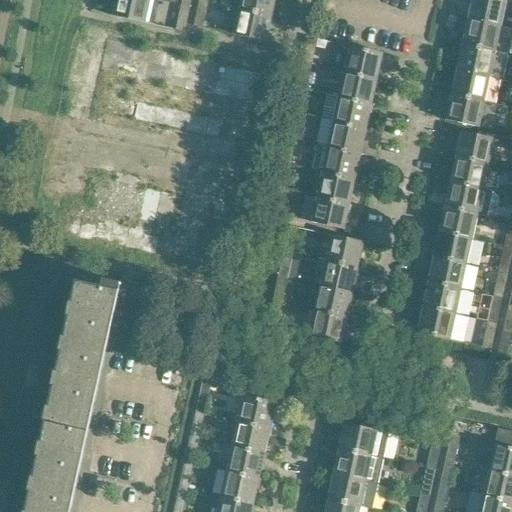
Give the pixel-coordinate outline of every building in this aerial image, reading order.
[(162,1),(157,0),(114,0),(114,1),(118,1),(115,18),(156,27),(162,1)] [(273,16),(276,0),(242,0),(240,9),(273,16)] [(500,27),(506,2),(497,0),(472,0),(468,20),(500,27)] [(199,9),(195,26),(204,28),(208,11),(199,9)] [(268,41),(273,16),(240,9),(235,34),(268,41)] [(178,31),(186,33),(188,25),(190,16),(182,14),(178,31)] [(511,34),(511,29),(500,27),(468,20),(465,35),(461,34),(459,44),(508,55),(511,34)] [(502,80),(508,55),(459,44),(457,55),(460,55),(457,70),(489,77),(502,80)] [(305,58),(303,64),(312,66),(316,48),(307,46),(305,58)] [(377,80),(382,55),(350,47),(344,73),(377,80)] [(484,102),(489,77),(457,70),(451,95),(484,102)] [(302,71),(298,89),(307,91),(311,73),(302,71)] [(371,105),(377,80),(344,73),(339,98),(371,105)] [(484,102),(451,95),(448,94),(446,104),(449,105),(446,121),(478,128),(484,102)] [(296,96),(292,113),(301,115),(305,98),(296,96)] [(366,130),(371,105),(339,98),(333,123),(366,130)] [(290,121),(287,138),(296,140),(296,139),(302,140),(304,129),(298,128),(300,123),(290,121)] [(360,154),(366,130),(333,123),(328,147),(360,154)] [(461,133),(455,158),(488,165),(494,140),(461,133)] [(328,147),(318,145),(312,170),(322,172),(355,179),(358,164),(363,165),(365,156),(367,157),(367,156),(360,154),(328,147)] [(285,146),(281,163),(290,165),(294,148),(285,146)] [(483,190),(488,165),(455,158),(450,183),(483,190)] [(279,170),(275,188),(284,190),(288,172),(279,170)] [(349,204),(355,179),(322,172),(317,197),(349,204)] [(493,192),(483,190),(450,183),(444,208),(477,215),(487,217),(493,192)] [(274,196),(270,213),(279,215),(283,198),(274,196)] [(344,230),(349,204),(317,197),(311,223),(344,230)] [(472,240),(477,215),(444,208),(439,233),(472,240)] [(291,226),(287,244),(296,246),(300,228),(291,226)] [(466,265),(472,240),(439,233),(433,258),(466,265)] [(358,268),(364,243),(331,235),(326,260),(358,268)] [(511,249),(504,247),(500,265),(509,267),(511,252),(511,249)] [(461,290),(466,265),(433,258),(428,283),(461,290)] [(283,259),(279,276),(288,278),(292,261),(283,259)] [(360,278),(362,268),(358,268),(326,260),(320,285),(353,293),(356,277),(360,278)] [(498,272),(494,290),(503,292),(507,274),(498,272)] [(279,276),(275,294),(284,296),(288,278),(279,276)] [(117,285),(121,286),(121,284),(104,281),(102,288),(76,282),(76,283),(76,284),(26,511),(66,511),(109,320),(117,285)] [(455,315),(461,290),(428,283),(422,308),(455,315)] [(347,318),(353,293),(320,285),(314,310),(347,318)] [(493,297),(489,315),(498,317),(502,299),(493,297)] [(511,334),(511,332),(511,307),(508,307),(503,332),(511,334)] [(449,341),(455,315),(422,308),(416,334),(449,341)] [(272,309),(268,326),(277,329),(277,328),(281,311),(272,309)] [(341,343),(347,318),(314,310),(309,336),(341,343)] [(487,323),(483,340),(492,342),(496,324),(487,323)] [(498,351),(497,358),(506,360),(510,342),(501,340),(498,351)] [(275,403),(257,399),(259,391),(261,391),(261,390),(239,385),(239,386),(240,386),(239,395),(242,396),(237,421),(270,429),(275,403)] [(199,395),(195,412),(204,414),(208,397),(199,395)] [(199,439),(204,414),(195,412),(190,437),(199,439)] [(264,454),(270,429),(237,421),(231,446),(264,454)] [(382,459),(387,434),(344,424),(338,450),(382,459)] [(494,444),(489,469),(511,474),(511,431),(498,428),(494,444)] [(448,448),(446,460),(455,462),(458,444),(449,442),(448,448)] [(431,444),(427,461),(436,463),(440,446),(431,444)] [(188,445),(184,462),(193,464),(197,447),(188,445)] [(259,479),(264,454),(231,446),(226,471),(259,479)] [(377,483),(382,459),(338,450),(333,475),(365,482),(366,480),(377,483)] [(444,467),(440,485),(449,487),(453,469),(444,467)] [(511,500),(511,474),(489,469),(483,494),(511,500)] [(183,470),(179,487),(188,489),(192,472),(183,470)] [(253,504),(259,479),(226,471),(220,496),(253,504)] [(372,508),(377,485),(377,483),(366,480),(365,482),(333,475),(327,500),(360,507),(360,505),(372,508)] [(423,477),(420,494),(428,496),(432,479),(423,477)] [(438,492),(435,510),(444,511),(447,494),(438,492)] [(420,494),(416,511),(424,511),(428,496),(420,494)] [(511,511),(511,500),(483,494),(479,511),(511,511)] [(177,495),(173,511),(182,511),(186,497),(177,495)] [(251,511),(253,504),(220,496),(216,511),(251,511)] [(358,511),(360,507),(327,500),(324,511),(358,511)]
